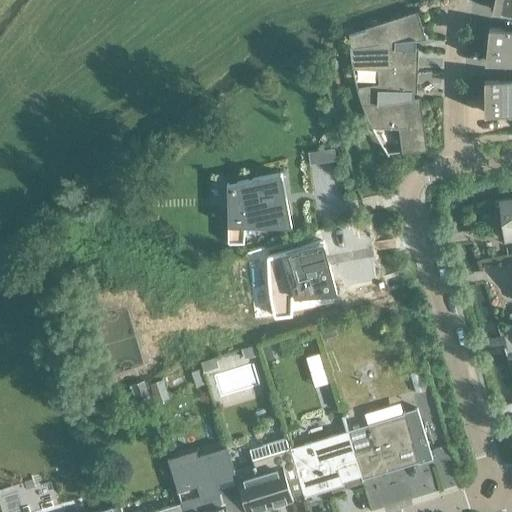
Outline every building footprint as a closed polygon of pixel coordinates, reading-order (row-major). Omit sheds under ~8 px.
[(511,0),(496,0),(495,11),(511,14),(511,0)] [(350,51),(353,70),(354,69),(354,68),(377,69),(379,83),(379,84),(393,85),(393,69),(418,70),(419,48),(414,48),(414,41),(426,39),(417,11),(365,28),(366,30),(351,35),(351,33),(349,33),(350,51)] [(511,30),(503,29),(503,30),(488,28),(486,50),(489,50),(488,62),(511,64),(511,30)] [(375,133),(389,155),(390,155),(381,141),(373,127),(399,128),(403,154),(428,150),(420,97),(412,98),(412,92),(417,92),(418,70),(393,69),(393,85),(379,84),(379,83),(358,86),(358,85),(356,85),(364,110),(375,133)] [(511,79),(498,80),(484,80),(484,102),(487,102),(487,114),(511,113),(511,79)] [(334,147),(324,149),(326,161),(336,160),(334,147)] [(229,239),(230,241),(232,243),(244,242),(245,223),(255,222),(256,223),(271,220),(280,219),(284,219),(286,216),(281,179),(281,177),(279,175),(229,184),(228,200),(230,239),(229,239)] [(135,195),(112,179),(105,189),(128,205),(135,195)] [(511,199),(494,202),(497,222),(503,221),(505,238),(504,238),(504,240),(511,238),(511,199)] [(286,319),(286,321),(289,323),(301,320),(299,302),(309,299),(325,295),(324,294),(333,291),(333,292),(337,291),(338,288),(327,252),(328,252),(327,250),(325,249),(277,265),(278,281),(279,281),(286,319)] [(419,407),(406,411),(404,412),(404,413),(368,424),(374,443),(354,449),(357,458),(356,459),(361,475),(362,479),(364,479),(364,477),(401,466),(396,447),(415,441),(419,455),(418,455),(420,462),(434,458),(419,407)] [(299,476),(303,491),(305,497),(307,496),(306,495),(344,484),(343,481),(361,475),(356,459),(357,458),(354,449),(348,430),(291,447),(299,476)] [(248,511),(293,499),(292,495),(303,491),(299,476),(291,447),(286,432),(285,432),(286,437),(249,448),(254,465),(235,471),(229,449),(227,450),(238,484),(239,484),(247,511),(248,511)] [(247,511),(239,484),(238,484),(182,501),(181,501),(184,511),(247,511)] [(184,511),(181,501),(182,501),(177,486),(176,486),(180,501),(145,511),(184,511)] [(122,511),(120,503),(118,504),(120,511),(112,511),(112,508),(97,511),(122,511)]
